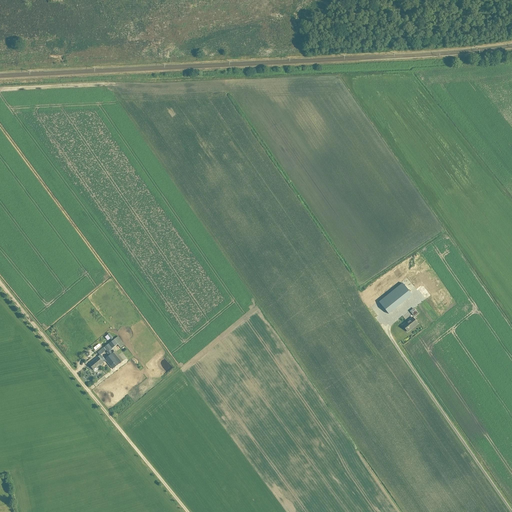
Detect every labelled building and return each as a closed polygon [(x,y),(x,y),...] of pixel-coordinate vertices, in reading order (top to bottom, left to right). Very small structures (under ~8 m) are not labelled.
[(389,314),(412,295),(403,283),(379,302),(389,314)] [(426,291),(433,301),(435,300),(435,301),(441,297),(443,300),(449,295),(444,288),(438,292),(434,286),(426,291)] [(418,322),(413,315),(402,324),(407,330),(418,322)] [(108,352),(119,343),(115,339),(104,347),(108,352)] [(114,352),(112,354),(112,353),(104,359),(113,369),(120,363),(122,362),(114,352)] [(97,368),(103,363),(98,357),(89,364),(93,369),(96,367),(97,368)]
